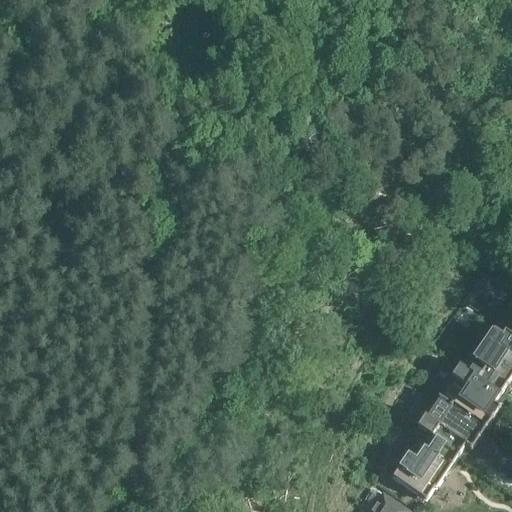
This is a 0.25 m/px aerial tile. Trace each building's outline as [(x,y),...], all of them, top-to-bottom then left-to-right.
[(473,292),(498,309),(511,289),(486,272),(473,292)] [(479,382),(501,396),(511,379),(511,337),(506,333),(503,337),(495,331),(475,361),(487,369),(482,376),(479,382)] [(440,399),(487,430),(501,410),(495,406),(501,396),(479,382),(482,376),(464,364),(440,399)] [(437,443),(458,458),(465,448),(471,453),(487,430),(440,399),(418,432),(436,444),(436,445),(437,443)] [(436,445),(436,444),(432,450),(427,447),(424,452),(417,463),(409,458),(394,480),(426,502),(435,490),(436,491),(458,458),(437,443),(436,445)]
